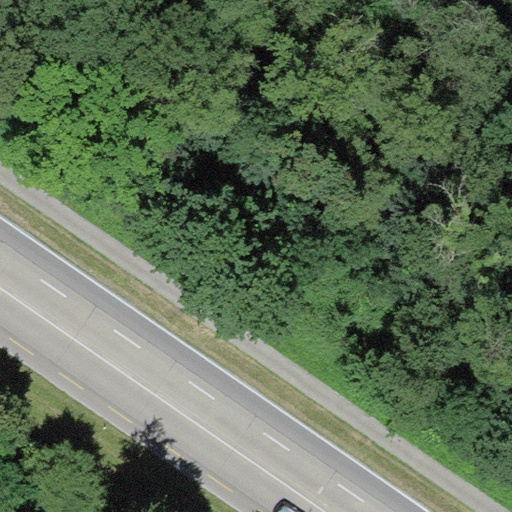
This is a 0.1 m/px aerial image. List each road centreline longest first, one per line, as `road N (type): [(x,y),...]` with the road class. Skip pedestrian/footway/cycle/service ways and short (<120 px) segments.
road 1 (primary): [(377,511),(0,253)]
road 2 (primary): [(0,322),(277,511)]
